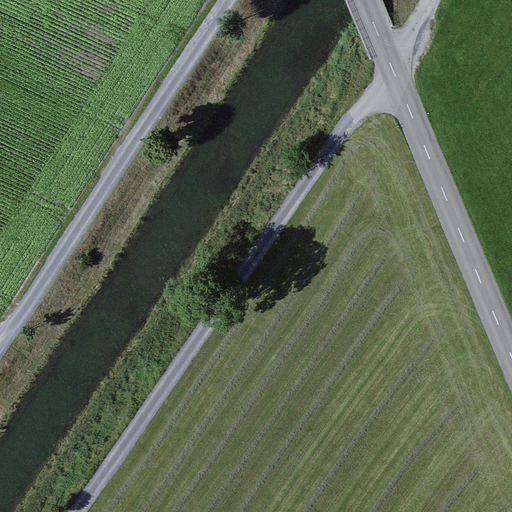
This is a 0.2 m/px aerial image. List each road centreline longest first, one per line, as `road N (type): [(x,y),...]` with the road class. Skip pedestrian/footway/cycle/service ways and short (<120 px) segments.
road 1 (track): [(430,0),(392,69),(76,511)]
road 2 (track): [(226,0),(0,362)]
road 3 (tertiary): [(362,0),(511,358)]
